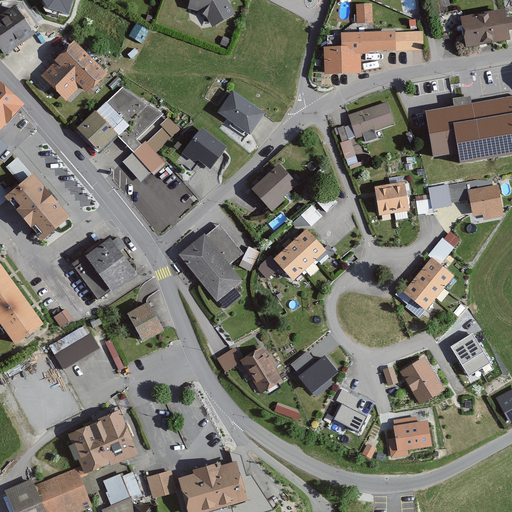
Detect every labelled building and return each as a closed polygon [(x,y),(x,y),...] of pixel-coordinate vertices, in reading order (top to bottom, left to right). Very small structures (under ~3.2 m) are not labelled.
[(43,0),(49,7),(68,12),(71,0),(43,0)] [(187,0),(185,10),(197,13),(196,15),(205,20),(210,28),(232,16),(222,0),(187,0)] [(371,6),(354,7),(355,25),(372,24),(371,6)] [(15,7),(0,17),(0,51),(5,58),(35,36),(15,7)] [(500,12),(456,21),(462,51),(508,42),(506,33),(511,32),(509,20),(502,21),(500,12)] [(421,34),(336,36),(336,50),(320,50),(320,78),(359,77),(358,56),(364,56),(364,53),(422,52),(421,34)] [(103,76),(69,42),(48,64),(50,66),(37,78),(62,103),(76,90),(82,96),(103,76)] [(0,128),(22,104),(0,83),(0,128)] [(135,141),(163,115),(121,88),(92,114),(90,113),(71,130),(95,157),(115,139),(130,155),(120,164),(139,184),(150,175),(151,176),(164,165),(154,155),(179,131),(168,119),(161,126),(163,128),(141,147),(135,141)] [(214,115),(247,137),(262,115),(229,93),(214,115)] [(450,107),(420,111),(427,156),(450,153),(451,162),(511,153),(511,96),(469,103),(468,96),(449,99),(450,107)] [(386,103),(346,116),(353,139),(361,136),(363,142),(376,138),(374,131),(393,125),(386,103)] [(139,139),(143,143),(160,128),(156,124),(139,139)] [(223,150),(198,129),(178,153),(191,164),(194,160),(206,170),(223,150)] [(349,170),(360,167),(352,139),(341,143),(349,170)] [(294,185),(275,164),(247,190),(268,213),(280,201),(278,199),(294,185)] [(33,233),(40,241),(69,216),(59,205),(31,172),(2,197),(33,233)] [(467,201),(470,218),(480,216),(481,220),(500,217),(495,187),(477,190),(476,181),(435,188),(437,205),(467,201)] [(401,183),(371,187),(374,216),(404,212),(401,183)] [(302,215),(312,227),(324,216),(313,205),(302,215)] [(203,237),(201,235),(176,255),(214,303),(240,281),(227,265),(241,254),(218,225),(203,237)] [(322,249),(303,228),(269,259),(288,280),(322,249)] [(448,229),(430,255),(443,264),(461,238),(448,229)] [(95,302),(131,275),(104,239),(68,266),(95,302)] [(260,253),(246,246),(237,266),(250,272),(260,253)] [(449,276),(427,258),(398,293),(420,311),(449,276)] [(38,325),(0,273),(0,332),(10,346),(38,325)] [(158,331),(142,303),(122,315),(137,342),(158,331)] [(73,322),(64,310),(52,319),(60,331),(73,322)] [(100,348),(91,333),(89,334),(84,326),(49,346),(63,370),(100,348)] [(489,362),(472,335),(452,347),(469,375),(489,362)] [(171,343),(146,355),(152,366),(176,353),(171,343)] [(237,359),(256,393),(278,381),(270,366),(273,364),(269,355),(265,357),(259,347),(237,359)] [(332,374),(319,357),(312,362),(304,353),(288,365),(295,375),(293,377),(305,394),(307,392),(313,399),(330,387),(324,380),(332,374)] [(443,391),(424,361),(402,375),(421,405),(443,391)] [(388,387),(399,384),(394,367),(383,370),(388,387)] [(511,422),(511,392),(499,400),(511,423),(511,422)] [(275,414),(300,420),(302,411),(278,405),(275,414)] [(366,417),(342,405),(335,419),(359,431),(366,417)] [(31,488),(28,481),(1,492),(9,511),(81,511),(89,508),(77,479),(85,476),(84,473),(104,464),(106,468),(135,455),(116,410),(89,421),(90,424),(62,436),(72,460),(74,460),(78,468),(31,488)] [(431,448),(427,425),(395,430),(399,453),(431,448)] [(364,456),(372,461),(377,450),(369,446),(364,456)] [(244,473),(239,456),(220,462),(219,459),(192,467),(193,471),(178,476),(188,511),(198,511),(231,502),(251,496),(244,473)] [(171,468),(148,475),(154,496),(177,490),(171,468)] [(251,471),(244,473),(251,496),(231,502),(234,511),(250,511),(273,505),(251,471)] [(120,478),(119,475),(101,483),(110,506),(128,499),(129,502),(134,500),(140,497),(130,474),(120,478)] [(128,499),(110,506),(102,510),(103,511),(134,511),(134,505),(134,500),(129,502),(128,499)] [(198,511),(234,511),(231,502),(198,511)]
